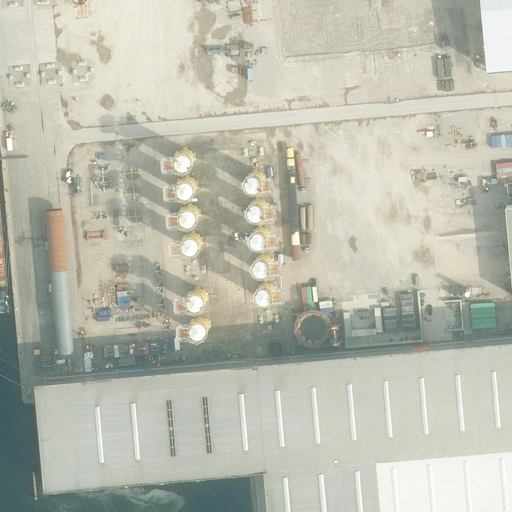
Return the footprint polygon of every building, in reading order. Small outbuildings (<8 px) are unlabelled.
[(511,0),(482,0),(488,67),(511,65),(511,0)] [(511,202),(502,204),(510,296),(511,295),(511,202)] [(511,337),(257,359),(43,378),(53,485),(266,466),(379,456),(511,444),(511,337)] [(383,511),(511,511),(511,444),(379,456),(383,511)] [(383,511),(379,456),(266,466),(270,511),(383,511)]
